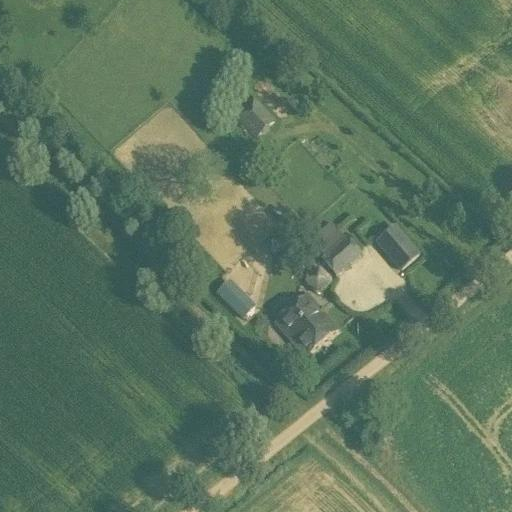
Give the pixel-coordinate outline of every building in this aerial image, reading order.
[(253,99),(232,117),(255,142),(275,124),(253,99)] [(345,242),(331,225),(310,244),(324,260),(321,262),(336,280),(362,257),(347,240),(345,242)] [(401,276),(421,258),(396,229),(375,246),(401,276)] [(306,283),(305,285),(316,298),(317,296),(319,298),(332,287),(329,284),(331,282),(322,271),(320,273),(317,270),(305,281),(306,283)] [(256,309),(230,283),(216,297),(243,323),(256,309)] [(306,362),(339,334),(309,298),(276,326),(306,362)]
